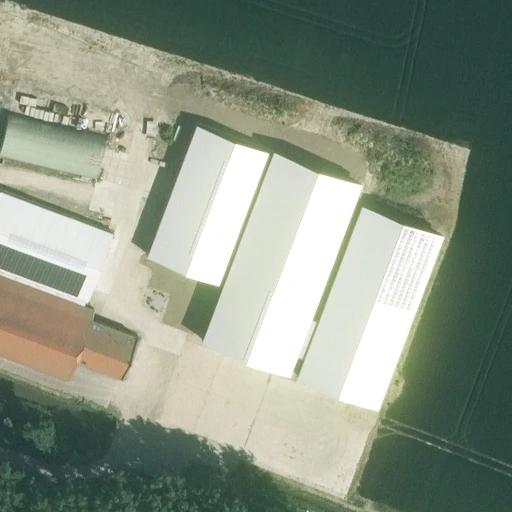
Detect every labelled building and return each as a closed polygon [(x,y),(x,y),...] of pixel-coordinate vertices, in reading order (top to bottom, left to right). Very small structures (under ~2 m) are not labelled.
[(0,149),(0,155),(97,180),(107,137),(9,113),(0,149)] [(164,195),(320,232),(330,191),(174,154),(164,195)] [(0,199),(0,273),(94,310),(118,244),(0,199)] [(360,205),(296,375),(377,405),(441,236),(360,205)] [(136,242),(157,246),(162,224),(140,220),(136,242)] [(221,237),(175,220),(150,287),(196,304),(221,237)] [(235,351),(278,238),(238,223),(195,335),(235,351)] [(284,369),(319,275),(328,250),(288,235),(279,260),(244,354),(284,369)] [(122,376),(138,336),(91,318),(94,310),(0,273),(0,351),(68,377),(75,358),(122,376)] [(148,314),(184,330),(193,309),(157,293),(148,314)]
